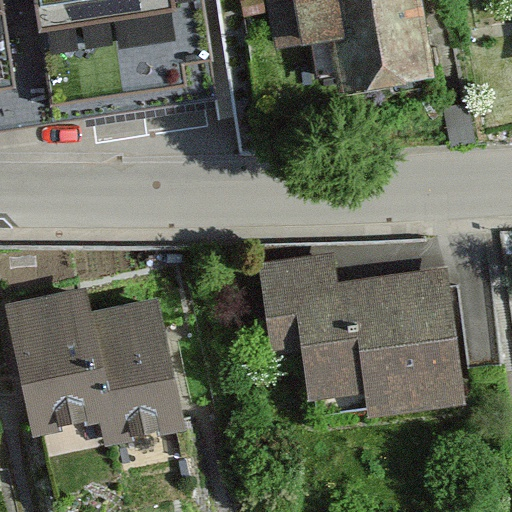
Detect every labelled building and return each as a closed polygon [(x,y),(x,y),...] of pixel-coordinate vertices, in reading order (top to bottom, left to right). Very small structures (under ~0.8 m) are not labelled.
[(6,0),(0,0),(0,86),(21,83),(6,0)] [(37,0),(56,121),(101,116),(95,93),(190,78),(185,54),(216,51),(204,0),(37,0)] [(275,0),(284,48),(352,36),(362,88),(460,71),(446,0),(275,0)] [(480,402),(467,268),(424,272),(348,279),(346,253),(257,261),(266,350),(326,344),(333,416),(480,402)] [(94,286),(10,296),(51,429),(58,451),(128,442),(94,286)] [(156,294),(104,309),(115,362),(125,403),(128,442),(195,422),(179,369),(170,340),(156,294)]
